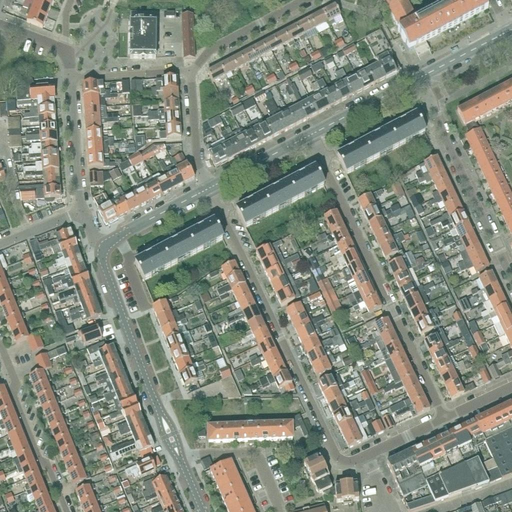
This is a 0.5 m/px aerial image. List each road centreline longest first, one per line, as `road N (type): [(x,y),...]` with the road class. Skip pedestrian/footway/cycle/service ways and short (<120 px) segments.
road 1 (residential): [(219,211),(334,455),(350,462),(366,456)]
road 2 (residential): [(444,419),(321,158)]
road 3 (residential): [(511,278),(430,102)]
road 4 (tertiary): [(161,416),(102,262),(105,246)]
road 5 (residential): [(66,511),(37,458),(0,345)]
road 6 (residential): [(190,72),(209,50),(305,0)]
road 7 (residential): [(80,211),(70,78)]
road 8 (tertiary): [(310,136),(419,79)]
road 9 (residential): [(321,158),(430,102)]
road 10 (residential): [(70,78),(190,72)]
